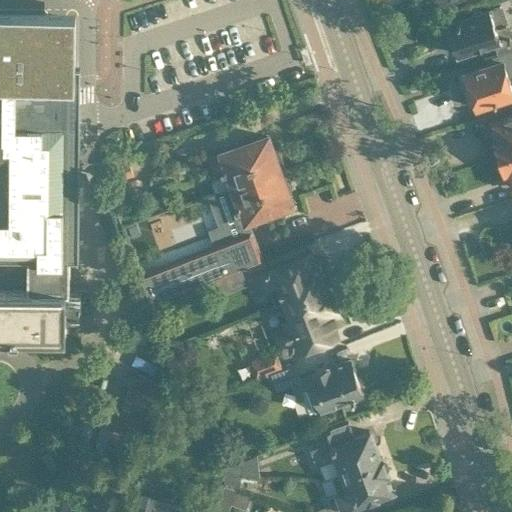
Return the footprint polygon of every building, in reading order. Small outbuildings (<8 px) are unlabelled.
[(487,10),(448,23),(450,27),(448,30),(450,36),(453,38),(458,53),(495,41),(499,52),(511,47),(511,33),(510,34),(500,5),(487,10)] [(0,330),(65,331),(66,289),(69,289),(69,285),(70,253),(77,253),(79,252),(80,61),(76,61),(77,26),(76,9),(0,8),(0,330)] [(502,59),(464,72),(471,92),(470,93),(473,103),(475,103),(476,106),(511,94),(511,87),(509,78),(511,76),(511,47),(499,52),(502,59)] [(511,114),(492,121),(498,138),(493,139),(494,143),(494,146),(495,151),(497,153),(499,158),(511,153),(511,114)] [(226,176),(211,181),(215,192),(233,185),(284,167),(277,149),(273,151),(267,135),(253,140),(253,139),(246,141),(245,140),(234,144),(234,147),(212,155),(217,170),(223,167),(226,176)] [(511,153),(499,158),(499,159),(499,162),(500,167),(502,169),(504,173),(509,171),(511,181),(511,153)] [(112,181),(133,173),(129,161),(125,162),(109,168),(108,168),(112,181)] [(290,186),(284,167),(233,185),(246,220),(258,216),(259,218),(277,211),(277,209),(291,204),(290,202),(292,202),(287,188),(290,186)] [(193,285),(239,268),(261,260),(250,231),(250,229),(213,243),(140,269),(150,298),(151,301),(193,285)] [(312,265),(307,253),(265,269),(255,273),(256,276),(248,279),(251,287),(259,284),(261,287),(271,283),(272,286),(270,287),(271,289),(276,303),(276,304),(285,301),(325,286),(324,285),(322,280),(324,276),(320,267),(317,265),(316,264),(312,265)] [(245,283),(239,268),(193,285),(198,297),(215,290),(216,294),(245,283)] [(327,284),(324,285),(325,286),(285,301),(291,317),(282,321),(285,327),(274,331),(283,356),(336,336),(332,324),(341,320),(336,307),(337,303),(334,293),(330,291),(327,284)] [(257,376),(267,373),(282,367),(276,350),(251,359),(257,376)] [(282,367),(267,373),(269,379),(273,377),(277,387),(292,381),(294,389),(299,400),(305,398),(310,412),(317,409),(345,399),(346,402),(361,396),(360,394),(363,392),(361,388),(363,385),(360,379),(357,377),(351,359),(329,367),(328,365),(315,369),(316,372),(304,376),(298,377),(293,363),(282,367)] [(325,431),(307,438),(315,461),(329,456),(331,463),(338,460),(341,471),(379,457),(378,454),(379,451),(377,445),(374,443),(369,430),(353,436),(348,422),(346,421),(331,427),(331,429),(325,431)] [(331,503),(311,511),(350,511),(356,510),(354,505),(367,501),(368,502),(379,498),(378,496),(394,490),(387,471),(388,467),(386,461),(383,459),(382,457),(379,457),(341,471),(330,475),(330,476),(332,475),(337,491),(336,491),(336,492),(328,495),(331,503)] [(225,484),(241,490),(243,460),(223,467),(225,484)] [(227,511),(234,489),(223,485),(215,511),(227,511)] [(190,511),(192,507),(136,492),(130,511),(190,511)]
